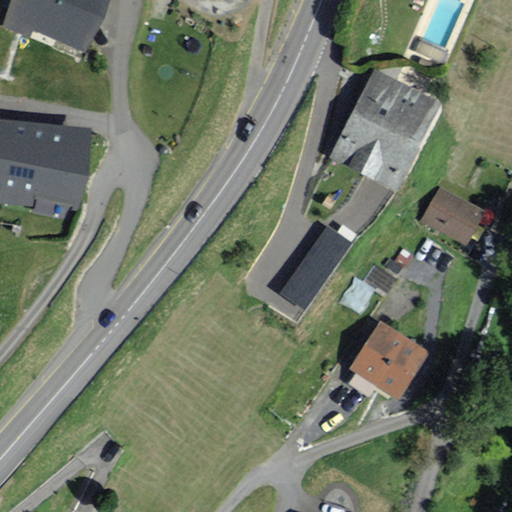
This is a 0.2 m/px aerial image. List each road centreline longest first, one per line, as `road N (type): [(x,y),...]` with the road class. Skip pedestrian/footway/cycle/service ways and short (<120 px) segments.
road 1 (secondary): [(116,323),(268,119),(321,0)]
road 2 (residential): [(0,354),(88,234),(112,171),(136,164)]
road 3 (secondary): [(0,460),(116,323)]
road 4 (residential): [(116,323),(100,275),(136,203),(136,164)]
road 5 (residential): [(136,164),(121,92),(130,0)]
road 6 (residential): [(286,511),(288,478),(269,470),(222,511)]
